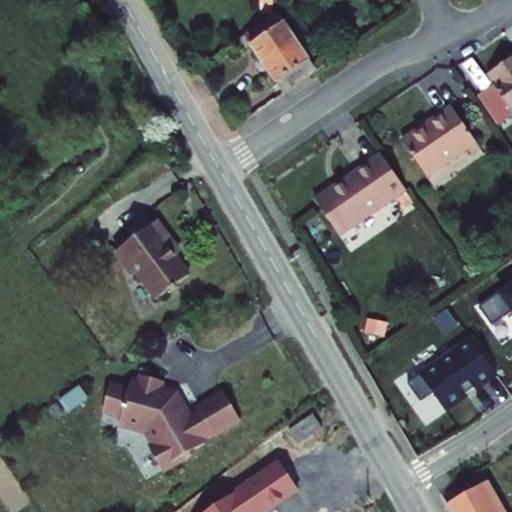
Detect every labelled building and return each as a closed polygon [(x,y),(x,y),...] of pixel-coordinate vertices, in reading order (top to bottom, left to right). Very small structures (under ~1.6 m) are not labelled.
[(282,2),(247,27),(282,74),(316,50),(282,2)] [(511,50),(491,66),(497,74),(495,76),(496,77),(480,88),(502,117),(511,110),(511,50)] [(431,171),(470,142),(481,134),(456,102),(427,123),(424,118),(404,132),(431,171)] [(484,141),(481,134),(470,142),(475,148),(484,141)] [(347,182),(322,199),(342,229),(409,182),(384,147),(343,175),(347,182)] [(347,182),(343,175),(317,193),(322,199),(347,182)] [(157,225),(116,258),(132,279),(137,276),(158,303),(190,279),(169,253),(175,249),(157,225)] [(505,284),(482,301),(496,320),(511,308),(511,282),(506,286),(505,284)] [(476,332),(413,377),(426,396),(438,387),(451,406),(473,390),(472,388),(480,383),(481,384),(502,369),(476,332)] [(192,450),(206,442),(203,435),(213,429),(215,433),(241,417),(226,391),(200,407),(202,410),(192,417),(177,394),(159,387),(162,380),(141,375),(140,381),(132,379),(130,388),(110,384),(104,408),(123,413),(120,424),(141,429),(146,426),(157,444),(152,447),(164,469),(193,452),(192,450)] [(321,405),(299,423),(308,437),(329,419),(321,405)] [(268,511),(299,492),(277,459),(202,511),(268,511)] [(511,511),(511,506),(498,483),(459,507),(462,511),(511,511)]
